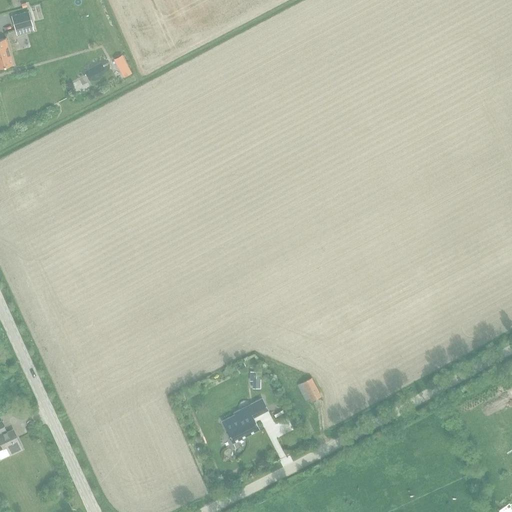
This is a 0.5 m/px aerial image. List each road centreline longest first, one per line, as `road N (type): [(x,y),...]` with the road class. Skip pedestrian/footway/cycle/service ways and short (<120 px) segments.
road 1 (unclassified): [(202,511),(511,348)]
road 2 (tertiary): [(94,511),(0,305)]
